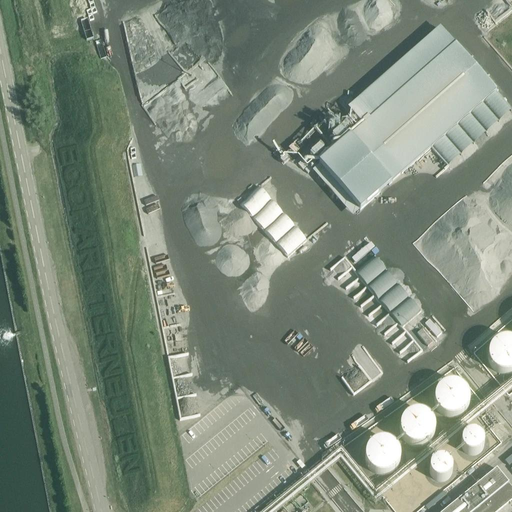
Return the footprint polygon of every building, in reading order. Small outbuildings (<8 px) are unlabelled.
[(90,0),(52,31),(58,39),(72,28),(78,35),(88,27),(91,31),(100,36),(109,40),(110,42),(119,46),(122,50),(126,47),(132,55),(150,64),(168,50),(140,14),(136,17),(132,15),(135,9),(128,0),(90,0)] [(360,29),(367,38),(386,22),(382,17),(372,26),(369,22),(360,29)] [(340,48),(351,58),(368,40),(357,30),(340,48)] [(455,47),(320,166),(360,212),(496,92),(455,47)] [(366,263),(377,256),(373,250),(362,256),(366,263)] [(430,346),(435,342),(424,329),(419,333),(430,346)] [(494,370),(499,374),(505,375),(511,374),(511,373),(511,342),(508,341),(503,341),(498,343),(493,347),(490,352),(489,359),(490,365),(494,370)] [(181,347),(183,354),(196,350),(194,343),(181,347)] [(439,413),(444,417),(450,418),(457,417),(462,414),(466,410),(468,404),(468,398),(466,393),(463,389),(459,385),(454,384),(448,384),(446,384),(443,386),(438,390),(435,395),(434,401),(435,408),(439,413)] [(404,443),(410,446),(416,448),(422,447),(427,444),(431,439),(433,434),(433,427),(432,422),(428,418),(424,415),(419,413),(414,413),(409,415),(404,419),(400,425),(399,431),(401,437),(404,443)] [(462,443),(462,448),(464,452),(468,455),(472,456),(477,455),(481,453),(483,449),(484,445),(483,441),(481,438),(479,436),(475,434),(471,434),(466,436),(463,439),(462,443)] [(370,471),(375,475),(381,476),(387,475),(393,472),(397,468),(399,462),(399,456),(397,451),(394,447),(390,443),(384,442),(379,442),(374,444),(369,448),(366,453),(365,459),(366,466),(370,471)] [(511,453),(503,461),(511,471),(511,453)] [(430,469),(430,474),(432,478),(436,481),(440,482),(445,481),(449,479),(451,475),(452,471),(451,467),(450,464),(447,461),(443,460),(439,460),(435,462),(432,465),(430,469)] [(497,511),(511,500),(511,489),(508,485),(497,470),(494,473),(461,499),(457,503),(450,508),(445,511),(497,511)]
